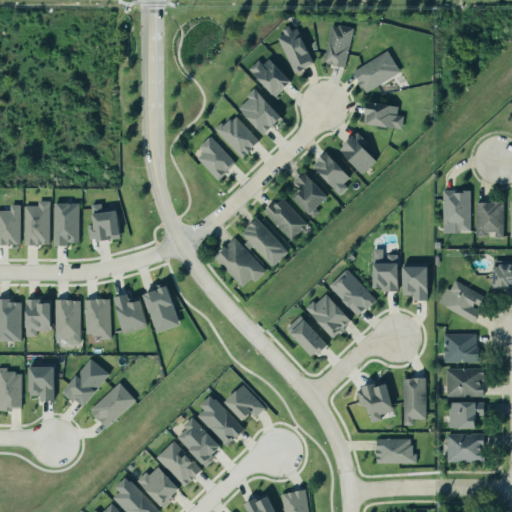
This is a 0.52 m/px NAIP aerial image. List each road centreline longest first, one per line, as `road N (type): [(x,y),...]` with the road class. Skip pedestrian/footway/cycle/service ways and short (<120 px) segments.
road 1 (tertiary): [(351,511),(342,455),(312,395),(181,245),(161,198),(149,108)]
road 2 (residential): [(324,104),(310,131),(181,245)]
road 3 (residential): [(0,272),(104,269),(181,245)]
road 4 (residential): [(511,487),(351,492)]
